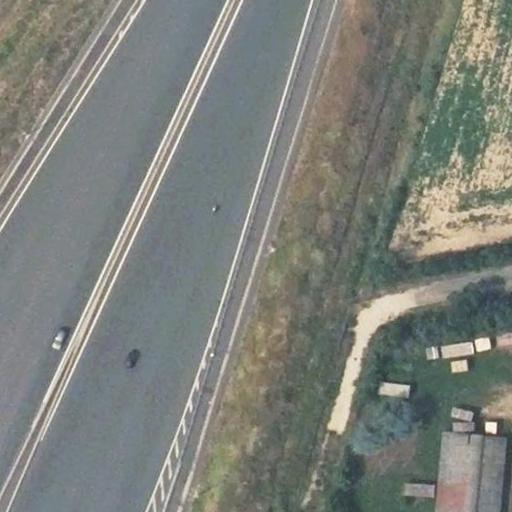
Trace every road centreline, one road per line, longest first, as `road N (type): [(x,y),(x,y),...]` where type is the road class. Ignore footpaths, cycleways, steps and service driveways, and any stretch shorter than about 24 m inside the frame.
road 1 (motorway): [(79,511),(277,0)]
road 2 (motorway): [(184,0),(0,353)]
